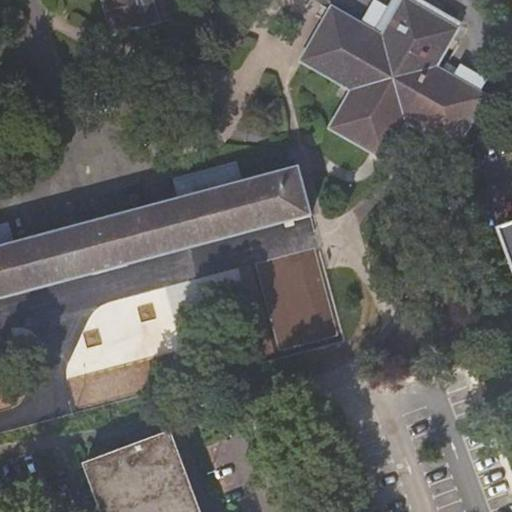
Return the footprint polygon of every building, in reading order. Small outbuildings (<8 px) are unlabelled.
[(149,0),(101,0),(110,34),(155,22),(149,0)] [(472,93),(447,77),(435,72),(430,69),(457,21),(420,0),(386,0),(381,8),(367,34),(353,26),(325,9),(295,63),(346,92),(325,130),(374,158),(396,120),(448,150),(478,97),(472,93)] [(368,0),(353,26),(367,34),(381,8),(368,0)] [(447,77),(472,93),(480,79),(455,65),(447,77)] [(0,299),(307,217),(294,171),(238,186),(233,166),(171,182),(177,202),(10,247),(5,227),(0,228),(0,299)] [(511,226),(492,234),(511,287),(511,226)] [(88,464),(105,511),(201,511),(172,434),(88,464)]
